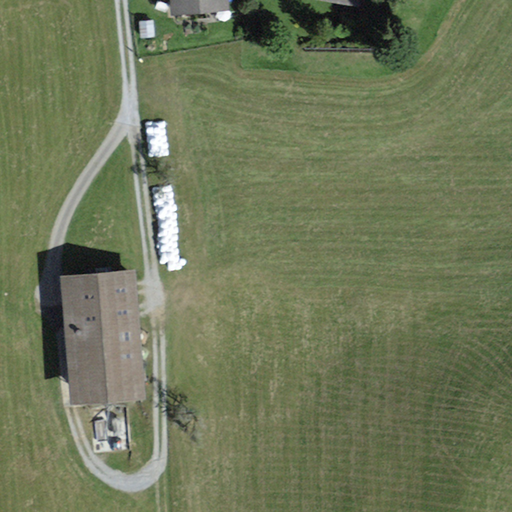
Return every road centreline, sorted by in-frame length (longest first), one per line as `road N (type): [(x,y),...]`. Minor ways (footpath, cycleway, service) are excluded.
road 1 (track): [(131,107),(70,206),(54,261),(56,294),(69,397),(85,448),(103,474),(127,484),(159,467),(154,298)]
road 2 (track): [(154,298),(121,0)]
